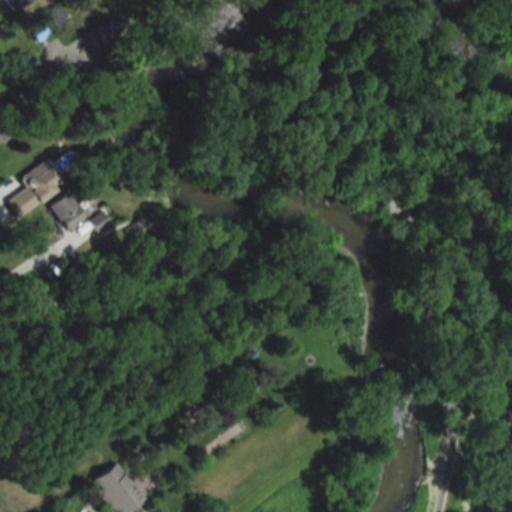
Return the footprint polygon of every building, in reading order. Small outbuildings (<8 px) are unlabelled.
[(1,0),(10,11),(25,0),(1,0)] [(24,26),(37,39),(63,15),(50,2),(24,26)] [(15,176),(22,187),(2,200),(11,214),(57,186),(41,160),(15,176)] [(61,231),(81,218),(65,193),(45,205),(61,231)] [(93,233),(106,224),(97,211),(85,220),(93,233)] [(233,396),(228,387),(201,401),(206,410),(233,396)] [(102,511),(127,511),(141,503),(113,461),(82,482),(102,511)]
